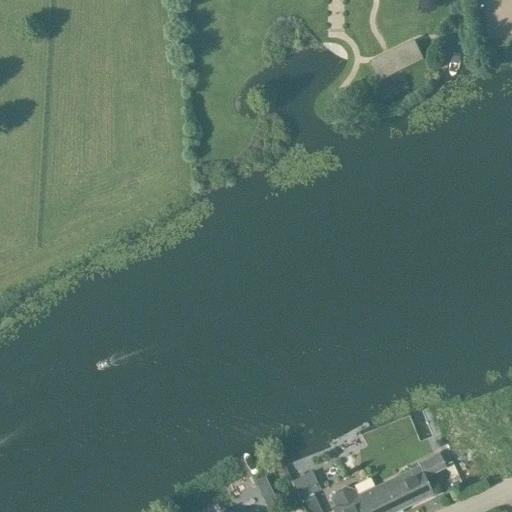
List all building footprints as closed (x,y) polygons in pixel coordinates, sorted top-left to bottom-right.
[(422,60),(413,42),(391,53),(400,71),(422,60)] [(489,435),(471,443),(487,476),(511,464),(511,411),(484,425),(489,435)] [(331,502),(335,508),(332,509),(333,511),(396,511),(433,495),(424,477),(446,467),(439,454),(418,465),(419,468),(359,497),(356,490),(346,487),(335,492),(331,502)] [(274,496),(264,500),(267,507),(277,503),(274,496)] [(314,498),(304,502),(308,511),(315,511),(320,510),(314,498)]
